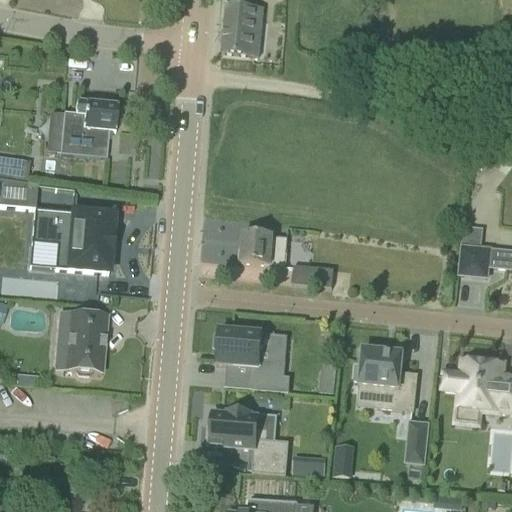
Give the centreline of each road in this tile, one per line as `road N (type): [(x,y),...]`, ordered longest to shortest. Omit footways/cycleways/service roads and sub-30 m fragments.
road 1 (residential): [(511,333),(174,295)]
road 2 (track): [(511,123),(193,74)]
road 3 (tertiary): [(174,295),(195,50)]
road 4 (tertiary): [(157,511),(174,295)]
road 5 (unclassified): [(195,50),(0,21)]
